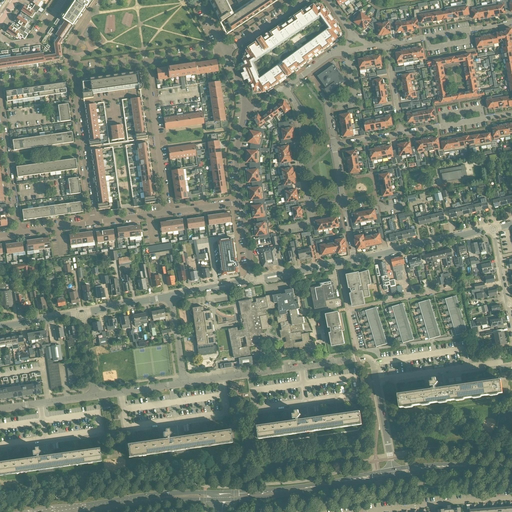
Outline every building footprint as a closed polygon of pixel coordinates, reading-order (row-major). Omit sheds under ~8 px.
[(38,0),(28,0),(35,4),(33,7),(38,11),(40,8),(38,6),(41,2),(38,0)] [(86,7),(88,4),(87,3),(89,0),(78,0),(77,2),(78,2),(75,6),(75,5),(74,5),(73,5),(71,6),(70,7),(69,8),(64,16),(62,19),(63,20),(65,21),(65,22),(72,27),(73,26),(72,26),(73,24),(74,25),(81,15),(81,14),(82,13),(82,12),(84,8),(84,7),(84,6),(86,7)] [(276,0),(256,0),(231,17),(229,14),(231,12),(224,0),(209,0),(221,23),(223,21),(225,24),(228,23),(232,31),(277,1),(276,0)] [(503,3),(498,4),(500,16),(500,14),(505,13),(504,7),(507,6),(506,0),(502,1),(503,3)] [(471,1),(466,1),(469,15),(469,13),(471,13),(473,19),(478,18),(478,19),(476,7),(473,8),(471,1)] [(245,65),(240,67),(242,70),(243,70),(245,74),(255,70),(254,69),(253,70),(251,65),(256,61),(255,60),(319,17),(326,26),(325,27),(328,30),(257,82),(255,77),(255,78),(252,79),(253,80),(248,82),(249,83),(247,83),(249,86),(251,85),(253,92),(256,91),(257,93),(260,93),(262,92),(263,93),(269,89),(270,91),(273,89),(272,87),(279,83),(279,84),(282,82),(281,80),(287,76),(288,77),(291,75),(291,74),(292,74),(291,73),(296,69),(298,71),(301,68),(300,67),(306,63),(307,64),(310,62),(309,60),(320,52),(321,54),(324,52),(323,50),(330,46),(331,47),(333,45),(332,43),(338,38),(337,37),(339,36),(340,33),(339,31),(340,31),(335,24),(337,23),(335,20),(334,21),(329,14),(330,13),(328,10),(326,12),(322,5),(321,6),(320,5),(317,4),(314,6),(314,5),(305,11),(304,9),(301,11),(301,12),(295,17),(294,15),(291,17),(292,19),(281,27),(280,25),(277,27),(278,28),(271,33),(270,32),(267,34),(269,36),(263,40),(262,38),(261,38),(258,40),(258,41),(257,40),(254,42),(255,43),(248,48),(249,49),(246,51),(247,52),(245,53),(244,56),(245,58),(242,59),(245,65)] [(25,6),(21,11),(32,18),(35,13),(36,14),(38,11),(33,7),(31,10),(25,6)] [(440,9),(435,10),(437,21),(439,20),(439,21),(442,20),(442,21),(444,21),(442,13),(441,13),(440,9)] [(358,17),(354,22),(355,23),(358,26),(358,25),(359,26),(366,16),(361,13),(362,11),(361,10),(354,14),(358,17)] [(414,18),(411,19),(413,31),(413,29),(418,29),(417,22),(420,22),(421,24),(418,10),(414,11),(414,18)] [(395,14),(391,15),(393,26),(396,26),(397,32),(402,31),(402,33),(400,21),(397,21),(395,14)] [(388,22),(382,23),(384,35),(391,34),(389,27),(393,26),(391,15),(390,15),(391,19),(388,20),(388,22)] [(18,16),(15,21),(21,26),(19,29),(24,32),(26,29),(25,28),(28,23),(18,16)] [(366,16),(359,26),(360,26),(359,27),(363,29),(364,29),(368,24),(371,26),(375,20),(372,18),(370,20),(366,16)] [(375,20),(371,26),(374,28),(377,27),(378,36),(384,35),(382,23),(377,24),(376,20),(375,20)] [(72,27),(65,22),(62,26),(69,31),(72,27)] [(9,27),(6,30),(7,31),(7,32),(13,36),(17,39),(20,35),(23,37),(22,38),(25,40),(28,34),(26,33),(24,32),(19,29),(19,28),(17,31),(13,28),(10,26),(10,27),(9,27)] [(69,31),(62,26),(59,30),(66,35),(67,34),(69,31)] [(63,40),(66,35),(59,30),(56,35),(59,37),(63,40)] [(511,38),(511,31),(497,33),(498,44),(499,43),(498,40),(501,40),(501,41),(504,43),(506,43),(507,48),(503,48),(511,46),(511,38)] [(60,45),(63,40),(59,37),(56,40),(54,44),(60,45)] [(62,57),(61,51),(55,52),(56,55),(53,55),(54,61),(59,60),(59,58),(60,58),(60,57),(62,57)] [(399,52),(395,52),(395,57),(396,56),(398,64),(403,63),(401,51),(401,52),(399,53),(399,52)] [(454,57),(453,58),(454,63),(473,60),(473,56),(477,56),(476,54),(470,55),(470,54),(463,55),(463,56),(459,57),(459,56),(454,57)] [(433,61),(427,62),(427,64),(431,64),(432,67),(451,63),(450,58),(449,58),(444,59),(440,60),(440,59),(433,61)] [(473,60),(454,63),(455,63),(455,64),(458,63),(459,63),(459,62),(463,62),(464,63),(463,63),(464,68),(476,65),(476,62),(473,63),(472,60),(473,60)] [(433,70),(430,70),(431,73),(443,71),(443,67),(442,67),(442,65),(447,65),(451,64),(451,63),(432,67),(433,67),(433,70)] [(196,74),(196,70),(195,64),(189,65),(184,65),(179,66),(173,67),(168,68),(169,74),(169,78),(175,77),(179,77),(180,77),(183,76),(185,76),(191,75),(196,74)] [(334,65),(317,77),(326,88),(323,90),(328,97),(340,88),(339,86),(346,81),(334,65)] [(476,65),(464,68),(465,72),(465,74),(474,72),(474,69),(477,69),(476,65)] [(403,82),(401,82),(413,80),(412,74),(414,74),(413,71),(407,72),(408,75),(401,76),(403,82)] [(138,82),(137,73),(82,80),(83,90),(83,94),(82,94),(83,99),(93,98),(92,93),(138,87),(138,90),(141,90),(140,86),(139,86),(139,82),(138,82)] [(375,77),(369,78),(370,82),(372,81),(373,87),(384,85),(383,85),(382,79),(376,80),(375,77)] [(435,82),(432,82),(433,86),(446,84),(444,77),(435,79),(435,82)] [(479,78),(466,80),(467,80),(467,82),(466,82),(467,86),(480,84),(479,81),(476,81),(476,79),(479,78)] [(402,84),(401,84),(402,88),(412,86),(414,86),(413,80),(401,82),(402,84)] [(446,84),(433,86),(436,86),(437,88),(434,89),(434,92),(447,90),(446,86),(445,86),(445,84),(446,84)] [(460,94),(459,94),(479,91),(478,90),(478,91),(477,88),(480,87),(480,84),(467,86),(468,90),(469,92),(464,93),(464,92),(463,92),(464,93),(460,93),(460,94)] [(447,90),(434,92),(435,95),(438,95),(438,97),(437,98),(456,95),(456,94),(452,94),(452,95),(447,96),(447,94),(447,90)] [(377,98),(375,99),(387,97),(386,95),(387,94),(386,91),(376,93),(377,98)] [(479,91),(459,94),(460,99),(461,99),(461,100),(466,99),(466,98),(470,97),(470,98),(477,97),(477,96),(484,95),(483,93),(479,94),(479,91)] [(415,92),(403,94),(405,94),(406,100),(412,99),(413,102),(419,101),(418,97),(416,98),(415,92)] [(438,101),(434,102),(434,104),(440,103),(448,102),(447,101),(451,101),(452,101),(457,100),(456,95),(437,98),(438,101)] [(376,105),(374,105),(374,108),(380,107),(380,104),(386,103),(385,97),(387,97),(375,99),(376,105)] [(279,105),(283,110),(285,113),(290,110),(284,101),(279,105)] [(273,109),(270,111),(274,116),(283,110),(279,105),(274,109),(273,109)] [(266,115),(261,119),(264,123),(273,117),(269,112),(266,114),(266,115)] [(340,118),(339,118),(340,121),(350,119),(349,114),(348,114),(348,112),(341,113),(342,115),(339,115),(340,118)] [(202,113),(195,114),(197,124),(204,123),(202,113)] [(258,115),(253,118),(259,127),(264,123),(261,119),(258,115)] [(390,115),(385,116),(387,128),(387,127),(389,126),(389,127),(393,126),(392,119),(391,119),(390,115)] [(172,128),(171,117),(164,118),(166,129),(172,128)] [(221,128),(220,121),(220,120),(214,121),(208,122),(205,123),(206,127),(213,125),(214,130),(221,128)] [(289,125),(281,127),(279,127),(279,130),(280,130),(281,135),(294,133),(293,132),(294,132),(293,128),(290,128),(289,125)] [(490,134),(492,148),(497,147),(496,139),(499,138),(497,127),(497,128),(492,129),(493,135),(490,136),(490,134)] [(249,132),(248,136),(249,136),(249,137),(261,139),(262,134),(263,134),(263,130),(256,129),(255,132),(253,132),(250,131),(249,132)] [(352,130),(341,132),(342,134),(343,134),(343,137),(346,137),(346,139),(353,138),(352,136),(355,135),(355,130),(352,130)] [(294,133),(281,135),(282,140),(281,140),(282,144),(290,142),(289,139),(294,138),(294,137),(295,137),(294,134),(294,133)] [(217,134),(210,135),(211,139),(207,139),(208,143),(218,141),(217,134)] [(468,136),(467,137),(468,145),(469,144),(470,148),(475,147),(474,137),(471,137),(471,136),(468,137),(468,136)] [(248,137),(247,142),(248,142),(247,143),(251,143),(253,143),(252,147),(260,148),(261,145),(260,145),(261,139),(249,137),(248,137)] [(432,138),(434,150),(437,149),(439,157),(444,156),(442,142),(441,142),(442,144),(439,145),(438,138),(432,139),(432,138)] [(417,149),(414,149),(416,161),(421,160),(420,152),(423,152),(421,140),(421,141),(416,142),(417,149)] [(410,142),(403,144),(405,155),(411,154),(412,157),(415,156),(416,161),(414,149),(411,150),(410,142)] [(282,144),(274,145),(275,149),(277,148),(278,153),(291,151),(290,151),(289,147),(288,147),(288,146),(283,147),(282,144)] [(399,152),(395,152),(396,160),(397,164),(401,164),(400,160),(402,160),(402,156),(405,155),(403,144),(397,145),(399,152)] [(194,145),(187,146),(189,156),(196,155),(194,145)] [(386,146),(385,146),(387,158),(391,158),(393,165),(397,164),(396,160),(395,152),(392,153),(391,147),(386,147),(386,146)] [(246,152),(246,156),(259,157),(260,152),(260,148),(252,147),(252,151),(250,151),(247,151),(247,152),(246,152)] [(177,158),(175,148),(168,149),(170,159),(177,158)] [(370,157),(367,157),(369,169),(370,169),(370,172),(373,171),(372,169),(374,168),(374,161),(377,160),(375,148),(374,148),(375,149),(369,150),(370,157)] [(346,155),(346,158),(357,156),(356,151),(355,151),(354,149),(348,150),(348,152),(346,152),(346,155)] [(246,157),(245,162),(246,162),(246,163),(250,163),(250,162),(252,163),(251,167),(260,166),(260,163),(259,163),(259,157),(246,156),(246,157)] [(292,156),(279,159),(277,159),(278,164),(278,167),(286,166),(286,163),(291,162),(291,161),(292,161),(291,157),(292,157),(292,156)] [(461,167),(440,171),(441,175),(442,175),(443,182),(464,179),(463,176),(466,175),(465,167),(464,165),(461,166),(461,167)] [(247,172),(246,172),(247,176),(247,177),(258,175),(258,170),(260,169),(260,166),(251,167),(252,171),(251,171),(250,170),(247,171),(247,172)] [(286,166),(278,167),(279,171),(281,170),(282,175),(294,173),(293,169),(292,169),(292,168),(287,169),(286,166)] [(359,167),(348,169),(348,171),(349,171),(350,174),(352,174),(352,176),(359,175),(359,173),(360,172),(359,167)] [(392,170),(378,172),(383,171),(384,174),(379,175),(379,178),(379,181),(390,179),(389,174),(393,173),(392,170)] [(248,177),(247,178),(247,182),(248,182),(248,183),(252,182),(253,182),(254,185),(262,184),(262,181),(261,181),(260,175),(258,175),(247,177),(248,177)] [(284,185),(282,186),(282,189),(290,188),(290,185),(295,184),(295,183),(296,183),(295,179),(295,178),(283,180),(284,185)] [(249,190),(248,190),(249,194),(250,194),(250,195),(263,193),(262,187),(262,184),(254,185),(254,188),(253,189),(253,188),(249,189),(249,190)] [(290,188),(282,189),(283,192),(284,197),(297,195),(297,194),(298,194),(297,190),(296,190),(291,191),(290,188)] [(391,190),(381,192),(381,194),(382,194),(383,197),(388,196),(388,199),(397,198),(396,194),(392,195),(391,190)] [(448,190),(442,191),(444,198),(450,196),(448,190)] [(474,202),(474,205),(476,212),(482,210),(479,197),(477,191),(475,192),(478,201),(474,202)] [(186,192),(175,194),(176,200),(189,198),(188,192),(186,192)] [(250,195),(249,195),(250,200),(251,200),(251,201),(255,200),(254,200),(256,199),(256,203),(264,202),(264,198),(263,193),(250,195)] [(441,193),(434,195),(436,202),(443,200),(441,193)] [(495,200),(493,201),(494,208),(501,206),(498,197),(497,193),(493,194),(494,197),(495,197),(495,200)] [(500,194),(498,194),(499,197),(498,197),(501,206),(507,204),(505,198),(504,195),(500,196),(500,194)] [(297,195),(284,197),(285,202),(285,206),(286,206),(293,204),(293,201),(298,200),(298,199),(299,199),(298,195),(297,196),(297,195)] [(482,197),(479,197),(482,210),(489,209),(487,202),(486,203),(485,199),(483,199),(482,197)] [(252,207),(251,207),(251,212),(252,212),(266,211),(267,211),(266,205),(269,205),(269,201),(264,202),(256,203),(257,206),(255,206),(251,207),(252,207)] [(471,203),(467,204),(470,214),(476,212),(474,205),(471,206),(471,203)] [(293,204),(286,206),(287,212),(293,211),(294,219),(296,219),(296,220),(301,219),(300,218),(302,218),(301,215),(302,215),(301,210),(300,210),(300,207),(294,208),(293,204)] [(456,204),(454,205),(455,208),(455,210),(457,217),(463,215),(461,205),(456,207),(456,204)] [(467,204),(461,205),(463,215),(470,214),(467,204)] [(438,209),(436,209),(436,212),(437,214),(439,221),(445,219),(443,213),(440,214),(440,211),(438,211),(438,209)] [(371,210),(369,210),(371,221),(376,220),(377,224),(380,223),(379,214),(375,215),(374,210),(372,210),(371,210)] [(455,210),(449,212),(450,218),(457,217),(455,210)] [(252,213),(252,218),(253,218),(257,218),(257,217),(258,217),(259,221),(267,220),(266,216),(265,213),(267,213),(266,211),(252,212),(252,213)] [(426,211),(423,212),(426,224),(432,223),(431,216),(427,217),(426,211)] [(354,219),(351,220),(352,229),(356,228),(355,224),(360,223),(358,212),(356,213),(356,214),(353,214),(354,219)] [(421,213),(416,214),(417,220),(418,219),(419,226),(426,224),(423,212),(421,213)] [(334,217),(331,217),(333,228),(339,227),(339,231),(343,230),(341,221),(338,222),(337,217),(334,218),(334,217)] [(316,226),(313,227),(315,236),(318,235),(318,231),(323,230),(321,219),(318,220),(318,221),(315,221),(316,226)] [(254,225),(253,225),(254,230),(255,230),(268,228),(267,223),(267,220),(259,221),(259,224),(258,224),(254,224),(254,225)] [(388,233),(384,234),(386,243),(390,242),(397,240),(393,224),(390,224),(389,225),(392,235),(389,236),(388,233)] [(393,224),(397,240),(403,239),(402,232),(399,233),(398,231),(395,232),(393,224)] [(411,227),(407,228),(408,231),(410,237),(416,236),(414,229),(412,230),(411,227)] [(255,231),(254,231),(255,236),(255,235),(255,236),(259,236),(259,235),(261,235),(261,239),(269,238),(269,234),(268,234),(268,228),(255,230),(255,231)] [(379,234),(374,235),(376,246),(379,245),(379,244),(381,244),(380,239),(383,238),(382,229),(378,230),(379,234)] [(360,233),(353,234),(354,237),(355,237),(356,242),(355,242),(355,246),(357,246),(358,250),(362,249),(362,248),(365,247),(365,248),(363,235),(360,236),(360,233)] [(338,240),(336,241),(338,253),(338,252),(341,252),(342,253),(346,252),(345,248),(347,248),(346,244),(344,244),(343,239),(345,239),(344,236),(337,237),(338,240)] [(236,262),(233,239),(217,241),(222,274),(237,272),(236,268),(237,267),(237,266),(236,266),(236,263),(237,263),(237,262),(236,262)] [(319,241),(316,242),(318,251),(321,250),(322,255),(324,255),(325,256),(327,255),(325,244),(320,245),(319,241)] [(485,242),(478,244),(480,253),(481,253),(481,255),(486,254),(486,252),(487,252),(487,253),(491,252),(493,251),(491,245),(489,246),(489,244),(485,244),(485,242)] [(159,245),(156,246),(157,253),(160,252),(163,252),(166,251),(168,251),(171,250),(170,243),(167,244),(164,244),(162,245),(159,245)] [(477,243),(470,245),(472,253),(475,253),(475,254),(476,255),(477,255),(480,254),(477,243)] [(150,247),(147,247),(148,254),(151,254),(154,253),(157,253),(156,246),(155,246),(153,246),(150,247)] [(461,257),(458,258),(459,265),(460,267),(463,266),(461,257),(464,257),(464,258),(467,257),(467,256),(467,255),(465,248),(466,248),(465,247),(465,246),(464,246),(460,247),(461,247),(458,248),(460,255),(461,257)] [(275,247),(260,250),(263,267),(278,265),(275,247)] [(290,252),(285,253),(287,263),(294,261),(293,255),(296,255),(295,248),(289,249),(290,252)] [(300,248),(298,249),(298,251),(300,260),(306,259),(304,250),(301,251),(300,248)] [(451,249),(444,251),(446,258),(448,266),(451,265),(450,260),(451,260),(452,259),(452,256),(453,256),(451,249)] [(444,251),(438,252),(440,259),(443,258),(445,267),(448,266),(446,258),(444,251)] [(184,256),(180,256),(181,264),(185,263),(186,266),(189,265),(187,253),(187,252),(184,252),(185,253),(183,254),(184,256)] [(432,254),(425,255),(427,262),(431,261),(432,267),(435,267),(432,254)] [(402,256),(391,258),(394,272),(395,271),(398,281),(402,280),(400,271),(403,270),(402,267),(403,267),(403,264),(404,264),(402,256)] [(129,257),(118,259),(119,267),(131,265),(129,257)] [(420,257),(414,258),(416,267),(420,266),(421,268),(424,268),(423,261),(421,262),(420,257)] [(384,262),(378,263),(381,277),(383,285),(385,285),(386,286),(390,285),(389,281),(388,278),(387,278),(386,275),(387,275),(384,262)] [(483,272),(481,272),(482,275),(489,274),(488,271),(492,270),(491,263),(481,265),(483,272)] [(27,264),(13,266),(14,270),(24,269),(25,277),(29,277),(27,264)] [(141,280),(137,281),(139,291),(143,290),(143,291),(147,290),(146,285),(145,285),(144,280),(145,280),(145,278),(147,278),(145,270),(144,265),(141,265),(142,271),(140,272),(141,280)] [(204,265),(200,266),(201,270),(202,279),(209,278),(208,269),(205,269),(204,265)] [(183,266),(177,267),(178,274),(179,281),(185,280),(183,269),(183,266)] [(194,266),(188,267),(189,273),(191,281),(197,280),(194,266)] [(145,270),(147,278),(147,279),(150,279),(152,287),(160,286),(158,276),(154,276),(153,274),(150,275),(149,269),(145,270)] [(358,272),(345,275),(348,288),(349,288),(351,293),(349,293),(352,307),(365,304),(364,298),(370,297),(368,285),(371,285),(368,270),(363,272),(358,273),(358,272)] [(168,277),(166,278),(168,286),(174,285),(173,280),(174,279),(174,276),(173,273),(171,273),(171,272),(169,272),(169,273),(167,274),(168,277)] [(12,306),(10,294),(15,293),(15,292),(13,278),(12,278),(8,279),(10,291),(0,292),(0,305),(4,305),(4,307),(12,306)] [(117,279),(109,280),(112,296),(119,294),(117,279)] [(125,284),(122,284),(124,292),(131,291),(130,287),(129,287),(128,283),(127,279),(124,280),(125,284)] [(319,286),(310,288),(315,309),(327,307),(326,301),(336,299),(335,292),(334,292),(332,281),(319,283),(319,286)] [(88,285),(82,286),(83,294),(84,301),(90,300),(89,293),(88,285)] [(102,286),(95,287),(98,299),(105,298),(103,289),(102,289),(102,286)] [(237,327),(228,329),(234,358),(250,355),(249,346),(254,345),(254,343),(258,342),(259,344),(267,343),(265,333),(261,333),(260,329),(269,327),(267,315),(266,315),(265,310),(278,307),(279,315),(276,316),(278,323),(280,323),(281,330),(279,330),(281,338),(285,337),(286,342),(283,342),(285,350),(299,348),(300,351),(307,349),(307,347),(311,346),(314,346),(313,339),(309,340),(308,333),(304,334),(302,324),(304,323),(303,317),(298,318),(297,310),(300,309),(298,301),(295,301),(293,289),(285,290),(286,293),(281,294),(273,295),(273,294),(266,296),(266,297),(256,299),(256,302),(252,303),(251,299),(238,301),(241,315),(244,329),(238,330),(237,327)] [(486,292),(475,294),(476,300),(489,297),(497,296),(496,289),(488,291),(488,292),(486,292)] [(26,307),(25,302),(21,303),(20,295),(18,296),(17,292),(15,292),(15,293),(16,301),(18,301),(20,311),(22,310),(22,311),(26,310),(28,310),(29,309),(28,307),(28,306),(26,307)] [(76,292),(69,293),(70,299),(71,304),(78,303),(77,297),(76,292)] [(60,296),(56,297),(57,301),(58,306),(65,305),(64,300),(63,296),(62,296),(62,294),(60,295),(60,296)] [(456,296),(441,300),(442,302),(443,302),(444,303),(446,303),(447,305),(458,302),(456,296)] [(44,298),(36,299),(38,310),(46,309),(44,298)] [(429,300),(415,304),(415,306),(417,306),(417,307),(419,307),(420,309),(431,306),(429,300)] [(447,305),(443,306),(444,308),(445,308),(446,309),(448,309),(448,311),(460,308),(458,302),(447,305)] [(403,304),(388,308),(389,310),(390,310),(391,311),(393,310),(393,313),(404,310),(403,304)] [(492,309),(489,310),(490,313),(500,311),(499,305),(491,306),(492,309)] [(431,306),(420,309),(416,310),(417,312),(419,312),(419,313),(421,313),(422,315),(433,312),(431,306)] [(190,311),(190,312),(190,314),(191,315),(193,315),(197,346),(201,345),(202,355),(215,353),(214,345),(213,345),(213,343),(215,343),(214,335),(212,335),(211,332),(213,332),(212,320),(211,320),(210,319),(211,318),(210,310),(203,312),(203,307),(192,308),(192,310),(190,311)] [(376,307),(361,312),(362,314),(364,313),(364,315),(366,314),(367,317),(378,313),(376,307)] [(460,308),(448,311),(445,312),(446,314),(447,314),(447,315),(450,315),(450,317),(461,314),(460,308)] [(390,314),(391,316),(392,316),(392,317),(395,316),(395,319),(406,316),(404,310),(393,313),(390,314)] [(433,312),(422,315),(418,316),(419,318),(420,318),(421,319),(423,319),(424,321),(435,318),(433,312)] [(145,313),(139,315),(141,325),(147,324),(145,313)] [(338,313),(326,315),(332,346),(345,344),(342,331),(340,331),(340,326),(338,313)] [(367,317),(363,318),(364,320),(365,319),(366,321),(368,320),(369,323),(380,319),(378,313),(367,317)] [(461,314),(450,317),(447,318),(447,320),(449,320),(449,321),(451,321),(452,323),(463,320),(461,314)] [(127,317),(120,318),(122,325),(123,329),(129,328),(131,336),(134,336),(136,348),(139,347),(137,336),(135,327),(141,325),(139,315),(133,316),(134,323),(132,323),(132,325),(129,326),(127,317)] [(395,319),(392,320),(392,322),(394,322),(394,323),(396,322),(397,325),(408,322),(406,316),(395,319)] [(424,321),(420,322),(421,324),(422,324),(423,325),(425,325),(426,327),(437,324),(435,318),(424,321)] [(476,321),(470,322),(471,328),(487,325),(487,326),(491,325),(491,327),(502,325),(501,318),(490,320),(486,321),(486,318),(476,321)] [(109,323),(106,323),(107,331),(117,329),(115,319),(108,320),(109,323)] [(369,323),(365,324),(366,326),(367,326),(368,327),(370,326),(371,329),(382,325),(380,319),(369,323)] [(452,323),(449,324),(449,326),(451,326),(451,328),(453,327),(454,329),(465,326),(463,320),(452,323)] [(150,323),(147,324),(148,332),(152,332),(153,335),(156,335),(153,321),(150,322),(150,323)] [(101,330),(100,322),(92,323),(94,332),(99,331),(100,334),(102,334),(102,333),(101,330)] [(397,325),(394,326),(394,328),(396,328),(396,329),(398,328),(399,331),(410,328),(408,322),(397,325)] [(437,324),(426,327),(422,328),(423,330),(424,330),(424,331),(427,331),(427,333),(438,330),(437,324)] [(371,329),(367,330),(368,332),(369,332),(369,333),(372,332),(372,335),(383,331),(382,325),(371,329)] [(454,329),(450,330),(451,333),(452,332),(453,334),(455,333),(456,336),(467,332),(465,326),(454,329)] [(69,341),(67,341),(68,347),(75,346),(74,339),(76,338),(75,335),(76,335),(75,327),(68,328),(68,331),(69,341)] [(62,328),(54,329),(56,339),(56,341),(64,340),(62,328)] [(399,331),(395,332),(396,334),(397,334),(398,335),(400,335),(401,337),(412,334),(410,328),(399,331)] [(427,333),(424,334),(424,336),(426,336),(426,337),(428,337),(429,340),(440,336),(438,330),(427,333)] [(383,331),(372,335),(369,336),(369,338),(371,338),(371,339),(373,338),(374,341),(385,338),(383,331)] [(486,335),(482,335),(482,337),(492,335),(493,340),(495,340),(505,338),(504,332),(493,334),(492,331),(486,332),(486,335)] [(105,332),(102,333),(102,334),(103,339),(99,340),(100,346),(108,345),(106,336),(105,332)] [(412,334),(401,337),(397,338),(398,340),(399,340),(400,341),(402,341),(403,343),(414,340),(412,334)] [(10,337),(12,346),(12,350),(18,349),(18,346),(16,336),(10,337)] [(385,338),(374,341),(371,342),(371,344),(373,344),(373,345),(375,344),(376,347),(387,344),(385,338)] [(492,347),(489,347),(490,350),(496,349),(495,346),(506,344),(505,338),(495,340),(496,343),(493,344),(492,345),(492,347)] [(51,346),(51,347),(53,358),(53,361),(62,360),(60,345),(51,346)] [(15,355),(14,355),(14,357),(15,357),(15,358),(17,358),(18,361),(15,362),(15,365),(21,364),(21,361),(23,361),(22,357),(21,352),(17,353),(17,354),(15,354),(15,355)] [(239,359),(240,367),(253,365),(252,357),(239,359)] [(400,407),(451,400),(503,393),(501,381),(497,382),(497,380),(496,377),(468,381),(468,384),(445,388),(444,380),(440,381),(437,381),(436,378),(433,379),(433,382),(430,382),(431,386),(401,390),(402,395),(398,396),(400,407)] [(315,431),(353,426),(362,424),(360,413),(309,420),(308,412),(299,413),(299,411),(295,411),(296,414),(293,414),(294,422),(257,427),(259,439),(299,433),(300,435),(315,433),(315,431)] [(184,449),(197,448),(231,443),(230,431),(179,439),(177,430),(169,432),(168,429),(165,430),(165,433),(162,433),(163,441),(127,446),(128,457),(169,452),(169,454),(184,452),(184,449)] [(38,450),(38,448),(34,448),(34,451),(32,451),(32,456),(33,459),(30,459),(22,461),(13,462),(5,463),(0,463),(0,475),(6,474),(15,473),(23,472),(32,471),(38,470),(38,472),(41,472),(49,471),(54,470),(53,468),(58,467),(66,466),(75,465),(83,464),(92,462),(101,461),(99,450),(90,451),(82,452),(73,453),(65,455),(56,456),(48,457),(44,457),(43,454),(38,450)]
